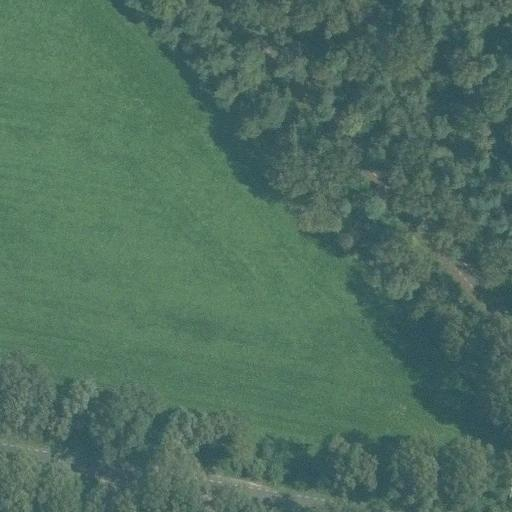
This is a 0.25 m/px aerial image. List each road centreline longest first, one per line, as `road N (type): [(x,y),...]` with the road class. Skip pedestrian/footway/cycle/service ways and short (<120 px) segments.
road 1 (tertiary): [(511,327),(228,0)]
road 2 (tertiary): [(349,511),(0,451)]
